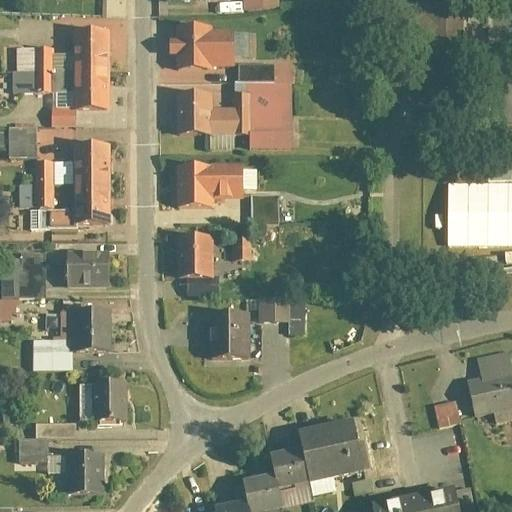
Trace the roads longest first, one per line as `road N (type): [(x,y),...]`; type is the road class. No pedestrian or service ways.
road 1 (residential): [(142,0),(152,335)]
road 2 (residential): [(278,398),(399,350),(511,323)]
